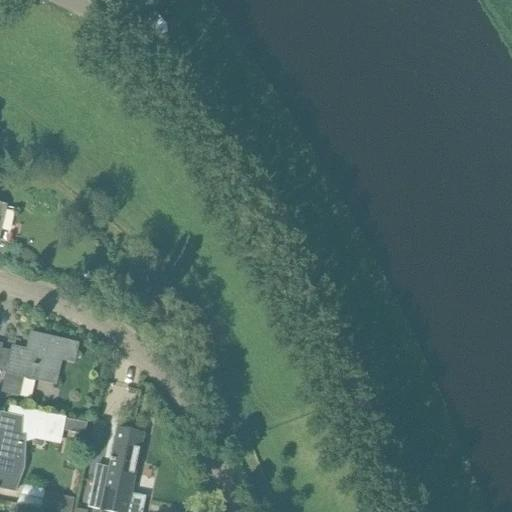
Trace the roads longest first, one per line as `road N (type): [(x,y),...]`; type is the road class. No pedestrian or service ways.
road 1 (unclassified): [(403,511),(291,240),(187,62),(61,0)]
road 2 (residential): [(231,511),(204,438),(175,388),(142,355),(74,301),(0,282)]
